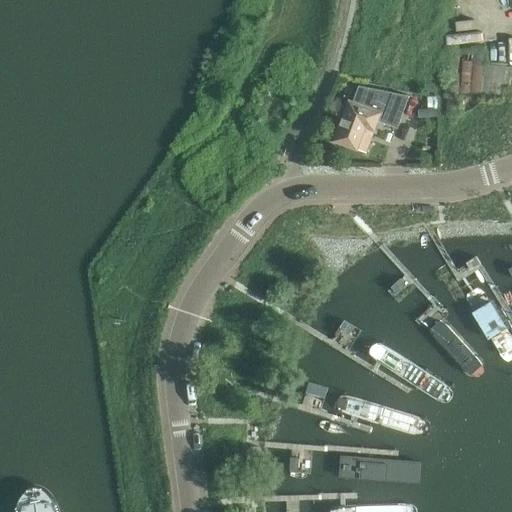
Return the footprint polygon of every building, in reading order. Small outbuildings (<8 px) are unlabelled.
[(481,94),(484,64),(452,61),(449,92),(461,93),(481,94)] [(511,86),(511,72),(511,66),(484,64),(481,94),(502,96),(504,86),(511,86)] [(393,104),(395,92),(395,90),(366,85),(364,99),(393,104)] [(458,128),(461,93),(449,92),(446,127),(458,128)] [(374,131),(379,119),(383,120),(385,115),(381,114),(381,113),(349,101),(334,141),(357,150),(365,127),(374,131)] [(511,326),(488,287),(466,300),(508,369),(511,366),(511,326)] [(438,311),(421,327),(473,383),(490,367),(438,311)] [(452,388),(367,338),(357,355),(442,405),(452,388)] [(432,421),(338,392),(332,410),(427,440),(432,421)] [(417,463),(331,456),(329,476),(415,482),(417,463)] [(418,511),(419,503),(327,505),(327,511),(418,511)]
